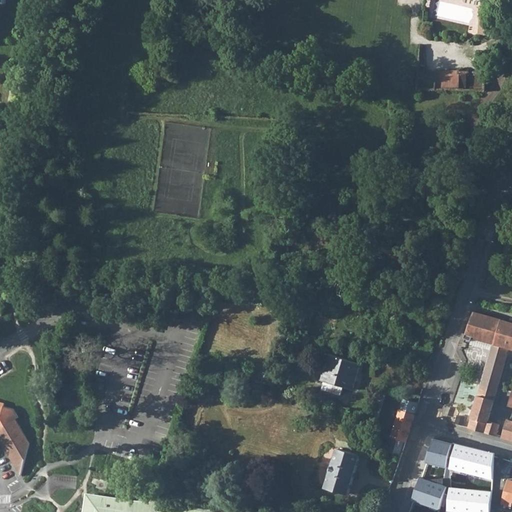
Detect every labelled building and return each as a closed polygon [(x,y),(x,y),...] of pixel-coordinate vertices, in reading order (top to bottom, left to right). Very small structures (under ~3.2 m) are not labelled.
[(490,35),(491,18),(479,17),(478,35),(490,35)] [(436,71),(435,91),(459,91),(459,72),(459,71),(436,71)] [(485,92),(485,72),(475,72),(474,91),(485,92)] [(309,328),(314,310),(305,308),(300,326),(309,328)] [(511,322),(474,312),(465,339),(472,341),(473,338),(493,344),(469,428),(496,436),(500,424),(488,421),(510,349),(511,349),(511,322)] [(330,354),(322,381),(325,381),(344,387),(353,390),(357,379),(352,377),(357,362),(330,354)] [(361,363),(357,362),(352,377),(357,379),(361,363)] [(323,390),(342,395),(344,387),(325,381),(323,390)] [(378,422),(387,424),(394,396),(381,392),(376,412),(381,413),(379,418),(378,422)] [(401,457),(407,441),(411,428),(416,415),(401,410),(393,436),(397,438),(392,454),(401,457)] [(24,466),(30,443),(16,419),(5,425),(1,442),(14,464),(24,466)] [(511,421),(508,420),(503,438),(511,440),(511,421)] [(397,438),(393,436),(388,450),(392,454),(397,438)] [(453,445),(435,440),(429,463),(447,468),(453,445)] [(495,453),(457,444),(451,469),(493,480),(495,453)] [(349,494),(361,455),(338,449),(327,487),(349,494)] [(22,476),(24,466),(14,464),(22,476)] [(448,487),(422,477),(414,499),(440,509),(448,487)] [(502,503),(511,506),(511,505),(511,480),(509,479),(502,503)] [(160,502),(162,485),(160,485),(147,483),(145,500),(160,502)] [(490,511),(492,492),(451,487),(448,510),(462,511),(490,511)] [(93,495),(92,501),(127,506),(128,500),(93,495)] [(233,511),(160,502),(145,500),(145,502),(128,500),(127,506),(92,501),(91,508),(94,508),(93,511),(233,511)]
